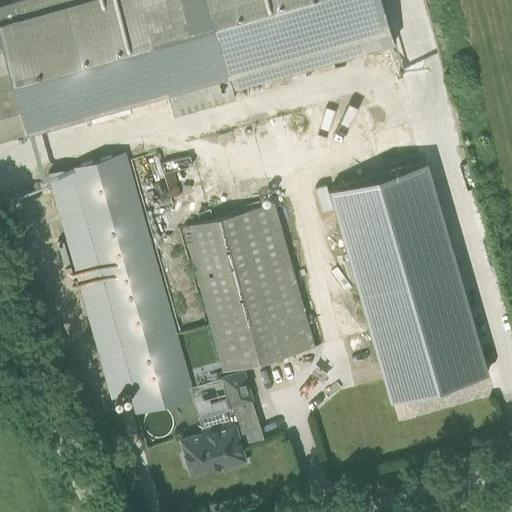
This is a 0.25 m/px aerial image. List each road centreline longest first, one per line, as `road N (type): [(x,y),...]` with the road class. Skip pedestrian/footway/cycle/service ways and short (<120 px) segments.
road 1 (unclassified): [(95,511),(0,318)]
road 2 (unclassified): [(358,511),(511,470)]
